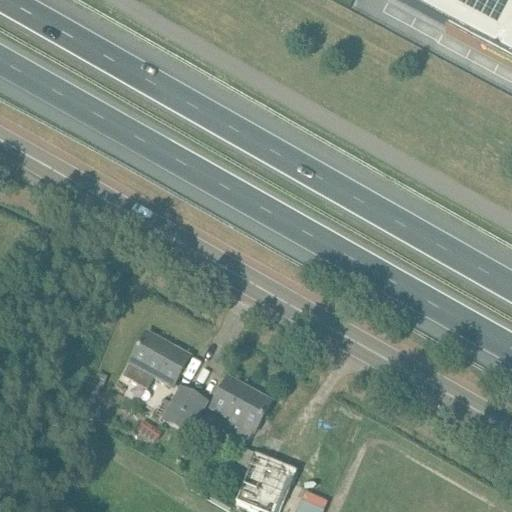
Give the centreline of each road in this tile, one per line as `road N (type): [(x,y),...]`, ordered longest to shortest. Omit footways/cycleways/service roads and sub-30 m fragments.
road 1 (tertiary): [(511,431),(0,142)]
road 2 (motorway): [(0,62),(511,350)]
road 3 (motorway): [(511,283),(10,0)]
road 4 (unclassified): [(122,0),(511,225)]
